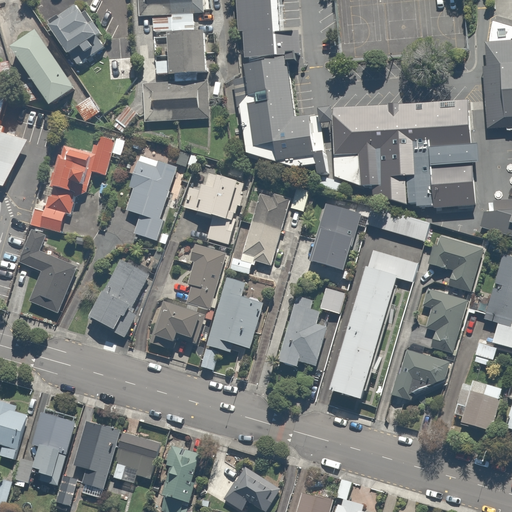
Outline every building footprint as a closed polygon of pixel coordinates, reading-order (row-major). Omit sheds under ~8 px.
[(209,0),(139,0),(140,19),(155,19),(155,33),(174,32),(175,61),(159,62),(160,77),(211,76),(209,0)] [(82,5),(50,29),(78,66),(110,42),(82,5)] [(83,94),(40,34),(15,52),(57,112),(83,94)] [(511,131),(511,205),(496,207),(497,216),(486,217),(481,232),(511,242),(511,40),(485,42),(485,49),(487,66),(483,67),(489,133),(511,131)] [(133,59),(111,58),(111,81),(132,81),(133,59)] [(0,88),(11,86),(9,78),(15,77),(12,64),(0,67),(0,88)] [(243,110),(249,159),(297,174),(318,170),(320,179),(332,178),(323,119),(298,122),(291,67),(248,73),(251,101),(243,110)] [(210,82),(145,88),(148,123),(213,117),(210,82)] [(103,115),(92,98),(77,109),(89,125),(103,115)] [(0,185),(3,186),(28,140),(0,131),(0,114),(4,100),(0,99),(0,185)] [(335,112),(337,182),(365,193),(375,192),(376,202),(410,211),(437,214),(477,210),(470,105),(335,112)] [(51,186),(42,184),(33,228),(73,237),(78,203),(91,195),(95,176),(109,179),(117,142),(103,139),(101,147),(95,146),(94,154),(60,146),(51,186)] [(159,172),(139,165),(131,189),(136,191),(129,213),(143,218),(137,235),(158,242),(182,169),(162,163),(159,172)] [(201,219),(214,222),(209,240),(233,246),(242,210),(244,210),(247,197),(245,196),(249,178),(231,173),(229,181),(196,173),(187,212),(202,215),(201,219)] [(311,191),(297,189),(293,211),(306,214),(311,191)] [(236,260),(231,275),(268,287),(294,201),(275,196),(274,200),(262,197),(243,262),(236,260)] [(363,214),(327,205),(319,237),(324,239),(317,266),(349,274),(363,214)] [(429,245),(433,232),(435,224),(377,206),(370,227),(429,245)] [(473,296),(487,249),(433,232),(429,245),(428,249),(435,251),(431,264),(457,272),(452,289),(473,296)] [(49,239),(34,233),(24,257),(21,265),(43,274),(31,305),(59,315),(78,267),(43,254),(49,239)] [(190,308),(189,311),(164,304),(152,345),(173,351),(174,349),(179,350),(182,340),(203,346),(211,318),(199,314),(200,309),(213,313),(230,255),(209,249),(210,243),(188,237),(179,243),(173,260),(196,267),(190,287),(192,288),(187,307),(190,308)] [(419,265),(376,253),(336,396),(380,408),(419,265)] [(511,258),(505,256),(489,307),(483,305),(480,314),(487,316),(485,323),(500,327),(494,345),(511,350),(511,258)] [(91,319),(119,335),(125,339),(137,318),(131,314),(154,273),(126,257),(91,319)] [(251,287),(229,281),(204,370),(212,372),(218,353),(236,358),(238,349),(254,354),(267,307),(247,301),(251,287)] [(471,299),(429,287),(423,309),(434,313),(429,329),(439,332),(434,348),(455,354),(471,299)] [(346,296),(328,291),(323,313),(341,317),(346,296)] [(314,301),(300,296),(280,366),(299,372),(302,362),(320,367),(331,329),(319,326),(322,316),(311,313),(314,301)] [(499,349),(480,343),(474,364),(493,370),(499,349)] [(409,403),(444,386),(451,365),(408,351),(393,399),(409,403)] [(508,391),(476,382),(474,390),(467,387),(458,418),(464,420),(463,425),(495,434),(508,391)] [(8,408),(0,405),(0,446),(6,449),(3,460),(19,465),(32,420),(21,417),(23,408),(9,404),(8,408)] [(79,427),(45,416),(37,446),(47,449),(37,482),(61,489),(79,427)] [(124,436),(89,425),(75,471),(88,475),(83,490),(104,497),(110,479),(124,436)] [(165,449),(124,436),(110,479),(128,485),(132,474),(139,476),(138,480),(154,485),(165,449)] [(193,511),(210,459),(172,447),(166,464),(175,467),(170,483),(162,480),(156,498),(163,501),(159,511),(160,511),(193,511)] [(266,511),(281,492),(248,468),(224,500),(240,511),(243,511),(249,505),(257,511),(266,511)] [(17,484),(1,479),(0,483),(0,508),(9,511),(17,484)] [(333,511),(336,505),(305,495),(299,511),(333,511)] [(366,511),(367,508),(343,501),(340,511),(366,511)]
